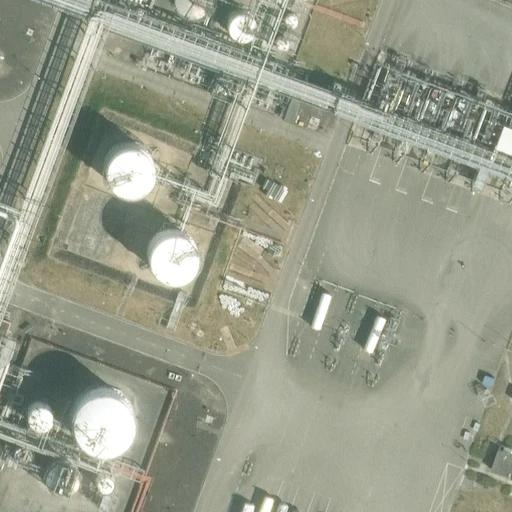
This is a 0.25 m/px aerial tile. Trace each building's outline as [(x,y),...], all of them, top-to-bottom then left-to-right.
[(217,3),(217,2),(216,0),(186,0),(186,2),(187,8),(190,13),(196,17),(201,18),(207,17),(212,14),(216,9),(217,3)] [(258,26),(258,25),(258,21),(255,17),(251,15),(248,14),(243,15),(240,17),(238,21),(237,25),(237,28),(240,32),(243,34),(247,36),(251,35),(254,34),(257,30),(258,26)] [(295,36),(294,31),(292,28),(288,25),(283,25),(279,26),(276,29),(274,32),(274,36),(275,41),(278,44),(281,46),(286,46),(290,45),(293,42),(295,39),(295,36)] [(159,169),(159,168),(158,163),(157,159),(154,154),(151,150),(147,148),(142,145),(137,144),(133,144),(127,145),(124,147),(118,151),(114,156),(112,160),(111,165),(110,168),(111,173),(112,177),(114,181),(117,185),(124,190),(128,192),(133,192),(137,192),(142,191),(147,189),(151,186),(154,182),(156,179),(158,174),(159,169)] [(201,259),(201,258),(200,253),(199,248),(197,245),(194,241),(190,238),(186,236),(179,235),(170,236),(165,238),(162,241),(159,244),(157,248),(156,251),(155,257),(156,265),(158,270),(161,274),(165,277),(168,279),(173,280),(177,281),(182,281),(187,279),(194,275),(199,267),(200,263),(201,259)] [(134,418),(134,417),(133,412),(132,407),(130,404),(127,399),(123,396),(119,393),(113,391),(109,391),(104,391),(99,392),(94,394),(89,398),(83,405),(81,411),(81,417),(81,421),(82,426),(85,431),(87,435),(92,439),(96,442),(101,443),(106,444),(110,444),(116,443),(121,440),(125,437),(129,432),(132,428),(133,424),(134,418)] [(58,414),(58,413),(57,407),(54,402),(49,398),(43,397),(37,397),(34,399),(31,401),(27,405),(25,412),(26,418),(30,424),(34,427),(40,429),(47,429),(53,425),(56,420),(58,414)] [(511,446),(494,442),(487,470),(511,476),(511,470),(511,446)] [(77,475),(75,468),(72,463),(70,461),(66,459),(61,458),(55,459),(51,461),(48,463),(45,468),(44,474),(45,481),(48,486),(53,489),(59,491),(66,490),(72,486),(75,481),(77,475)]
